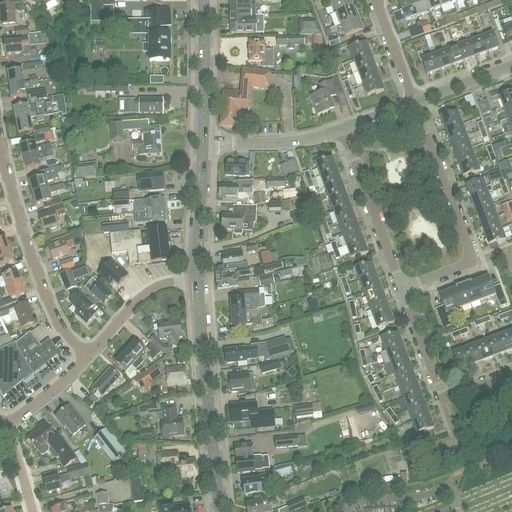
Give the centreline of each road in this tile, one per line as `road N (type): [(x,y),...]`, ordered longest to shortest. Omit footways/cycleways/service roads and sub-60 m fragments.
road 1 (residential): [(403,288),(457,267),(468,251),(415,102)]
road 2 (secondary): [(220,511),(197,279)]
road 3 (residential): [(87,358),(40,282),(0,146)]
road 4 (residential): [(403,288),(343,129)]
road 5 (residential): [(87,358),(158,284),(197,279)]
road 6 (secondary): [(202,140),(203,0)]
road 7 (secondary): [(197,279),(202,140)]
road 8 (residential): [(213,141),(277,143),(343,129)]
